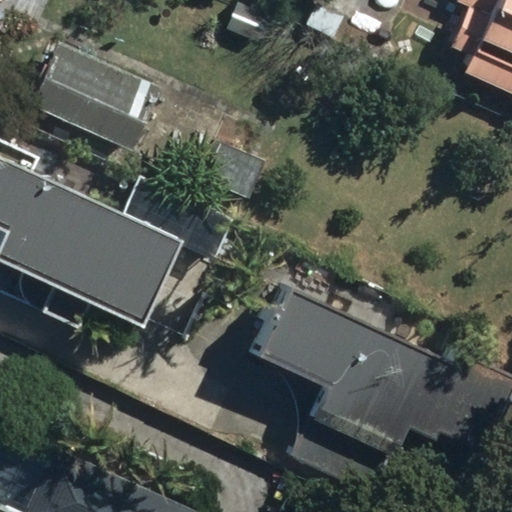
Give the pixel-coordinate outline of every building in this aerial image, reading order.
[(511,0),(454,0),(462,3),(444,41),(511,71),(511,0)] [(147,83),(46,39),(19,102),(119,145),(147,83)] [(241,159),(197,139),(181,175),(226,194),(241,159)] [(176,234),(0,154),(0,260),(136,322),(176,234)] [(480,447),(511,378),(511,371),(450,343),(443,358),(280,283),(249,351),(319,383),(310,404),(395,443),(403,424),(430,437),(435,426),(480,447)] [(206,511),(18,428),(0,469),(0,509),(6,511),(206,511)]
